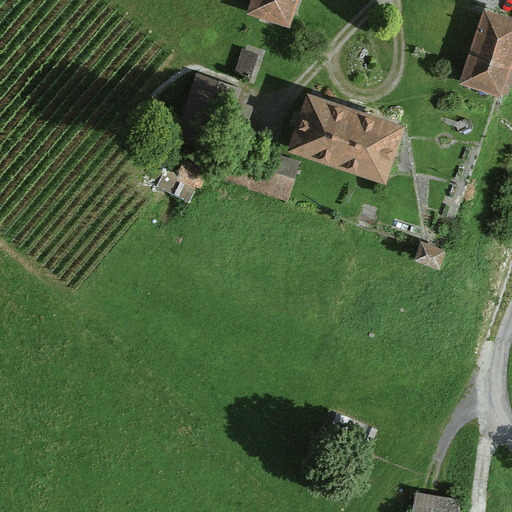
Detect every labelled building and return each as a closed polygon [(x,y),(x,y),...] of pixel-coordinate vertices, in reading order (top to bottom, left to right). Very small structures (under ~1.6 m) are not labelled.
[(299,0),(252,0),(248,17),(290,30),(299,0)] [(511,13),(480,3),(458,80),(500,92),(511,52),(511,13)] [(259,52),(243,47),(235,72),(251,77),(259,52)] [(400,116),(303,86),(286,142),(383,173),(400,116)] [(223,132),(209,173),(285,196),(298,155),(223,132)] [(204,166),(185,159),(178,174),(198,181),(204,166)] [(447,255),(422,246),(414,266),(439,276),(447,255)] [(419,486),(413,511),(460,511),(464,494),(419,486)]
